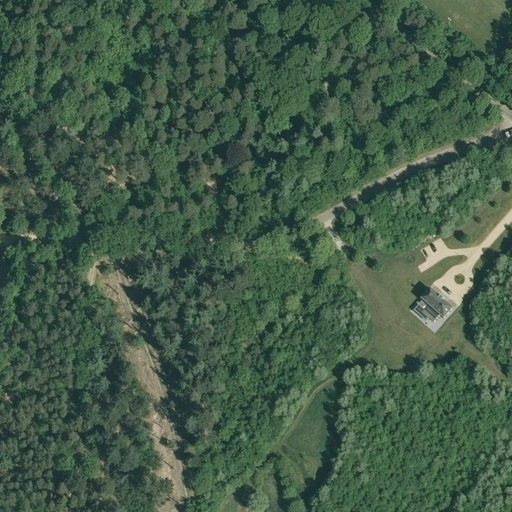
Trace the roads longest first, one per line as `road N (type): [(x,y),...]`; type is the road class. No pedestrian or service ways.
road 1 (unclassified): [(0,153),(52,198),(118,237),(230,243),(305,227),(409,171),(511,129)]
road 2 (track): [(45,511),(98,238)]
road 3 (unclassified): [(511,117),(370,0)]
